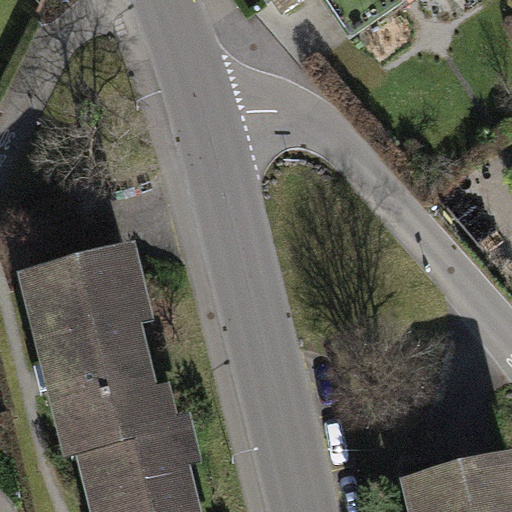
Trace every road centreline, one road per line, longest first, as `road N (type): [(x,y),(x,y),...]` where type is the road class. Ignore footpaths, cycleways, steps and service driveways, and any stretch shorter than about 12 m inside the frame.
road 1 (secondary): [(194,96),(299,511)]
road 2 (residential): [(194,96),(307,123),(337,147),(511,348)]
road 3 (residential): [(146,0),(79,24),(45,53),(0,149)]
